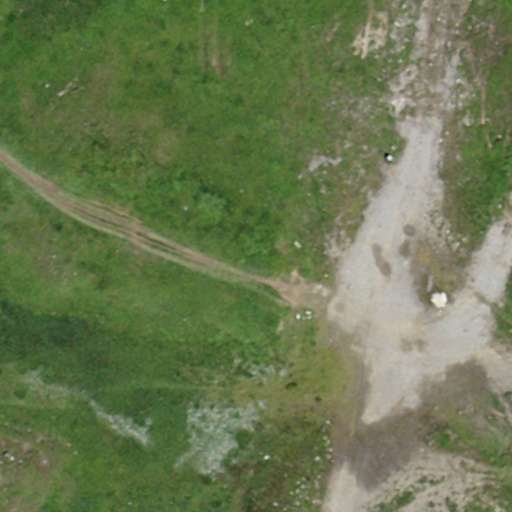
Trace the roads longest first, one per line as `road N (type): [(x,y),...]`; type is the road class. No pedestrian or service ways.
road 1 (track): [(455,0),(384,256),(408,312)]
road 2 (track): [(408,312),(360,511)]
